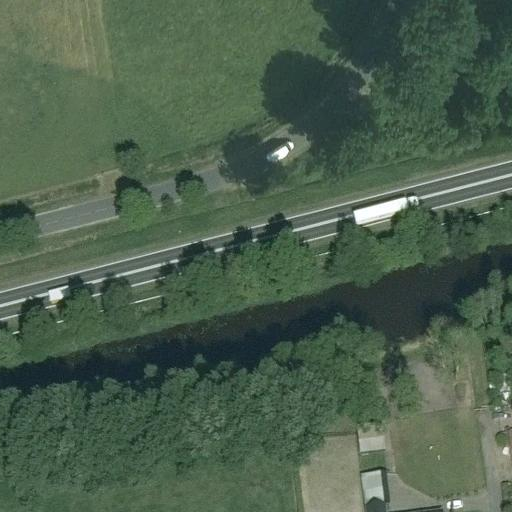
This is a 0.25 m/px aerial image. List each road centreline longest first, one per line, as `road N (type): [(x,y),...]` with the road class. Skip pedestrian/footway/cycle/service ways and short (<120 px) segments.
road 1 (trunk): [(0,307),(511,176)]
road 2 (tertiary): [(0,238),(210,183),(269,157),(332,107),(391,24)]
road 3 (unclassified): [(391,24),(471,62),(511,70)]
